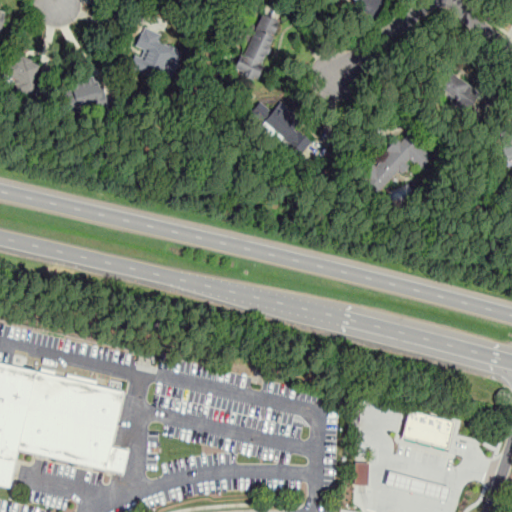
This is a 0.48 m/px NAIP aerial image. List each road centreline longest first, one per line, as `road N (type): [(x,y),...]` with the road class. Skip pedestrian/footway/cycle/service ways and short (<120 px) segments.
road 1 (trunk): [(511,319),(0,191)]
road 2 (trunk): [(0,239),(511,362)]
road 3 (residential): [(433,0),(337,75)]
